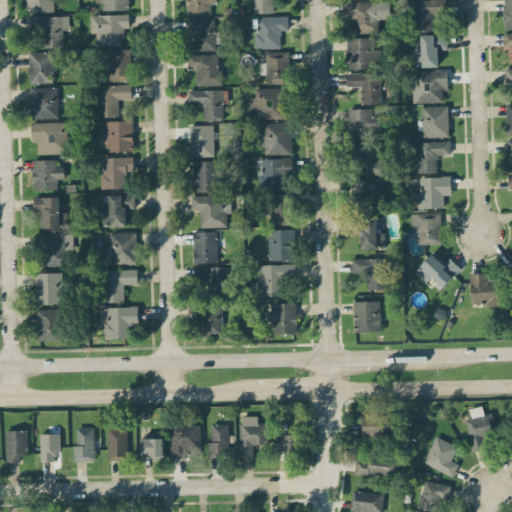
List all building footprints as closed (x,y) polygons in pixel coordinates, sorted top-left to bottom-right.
[(26,0),(27,12),(53,11),(53,0),(26,0)] [(129,9),(128,0),(96,0),(97,1),(102,1),(102,10),(129,9)] [(186,0),(186,14),(210,14),(210,4),(216,4),(215,0),(186,0)] [(252,0),(253,13),(274,12),(273,0),(252,0)] [(409,0),(411,30),(433,30),(432,14),(443,13),(442,0),(409,0)] [(511,0),(503,0),(504,29),(511,28),(511,0)] [(354,33),(378,32),(378,19),(390,19),(390,1),(344,2),(344,16),(354,15),(354,33)] [(90,33),(96,32),(96,46),(123,45),(122,28),(129,28),(128,14),(90,15),(90,33)] [(68,16),(27,16),(28,32),(42,32),(42,47),(62,46),(62,29),(69,29),(68,16)] [(280,30),(288,30),(288,16),(255,17),(256,49),(281,48),(280,30)] [(214,18),(187,19),(188,50),(215,49),(214,18)] [(421,51),(414,51),(414,67),(438,66),(437,49),(447,49),(447,34),(421,35),(421,51)] [(374,37),(345,37),(346,68),(376,68),(376,50),(374,50),(374,37)] [(108,81),(130,80),(129,48),(107,49),(108,81)] [(29,83),(53,82),(53,51),(29,51),(29,83)] [(265,51),(265,62),(260,62),(260,74),(266,74),(266,83),(288,83),(288,51),(265,51)] [(196,85),(220,84),(219,54),(187,54),(187,68),(196,67),(196,85)] [(447,70),(412,70),(413,102),(443,102),(442,90),(448,90),(447,70)] [(380,72),(347,73),(347,86),(361,86),(361,104),(381,103),(380,72)] [(131,99),(131,84),(97,85),(98,116),(118,116),(118,99),(131,99)] [(57,86),(31,87),(32,119),(58,118),(57,86)] [(255,119),(284,118),(284,87),(254,88),(255,97),(248,97),(248,109),(255,109),(255,119)] [(203,120),(224,120),(224,89),(188,90),(189,105),(203,104),(203,120)] [(421,129),(422,129),(422,137),(449,136),(447,105),(420,106),(421,129)] [(348,109),(349,138),(380,137),(380,115),(372,116),(372,108),(348,109)] [(103,151),(133,150),(132,120),(106,120),(106,133),(102,133),(103,151)] [(68,153),(67,121),(31,122),(32,142),(37,142),(37,154),(68,153)] [(290,122),(264,123),(264,134),(262,134),(262,154),(291,153),(290,122)] [(190,125),(190,156),(214,156),(214,125),(190,125)] [(437,172),(436,154),(450,154),(450,140),(416,141),(417,172),(437,172)] [(382,174),(381,142),(355,143),(356,175),(382,174)] [(133,156),(101,157),(102,188),(126,187),(126,172),(134,172),(133,156)] [(257,189),(283,188),(282,174),(293,173),(292,158),(257,158),(257,189)] [(56,159),(32,160),(33,190),(57,189),(57,179),(64,178),(63,166),(56,166),(56,159)] [(192,192),(219,191),(219,160),(191,161),(192,192)] [(444,194),(451,194),(450,176),(418,177),(419,208),(444,208),(444,194)] [(373,178),(351,179),(352,200),(380,200),(380,184),(373,184),(373,178)] [(271,224),(290,224),(290,193),(270,194),(271,224)] [(126,225),(126,208),(134,208),(134,194),(102,195),(102,226),(126,225)] [(222,195),(191,196),(192,209),(200,209),(200,227),(227,226),(227,203),(222,203),(222,195)] [(59,196),(33,197),(34,211),(43,211),(43,227),(67,227),(67,212),(59,212),(59,196)] [(412,233),(418,233),(418,244),(441,243),(440,212),(411,213),(412,233)] [(361,247),(385,248),(385,233),(376,232),(376,217),(362,216),(361,247)] [(268,260),(293,259),(292,229),(268,229),(268,260)] [(193,232),(194,262),(217,262),(216,231),(193,232)] [(136,263),(136,232),(109,232),(110,246),(104,246),(105,264),(136,263)] [(43,266),(65,265),(64,234),(42,235),(43,266)] [(450,258),(446,262),(434,251),(415,271),(426,282),(431,276),(443,287),(461,268),(450,258)] [(386,258),(352,258),(352,273),(366,273),(366,288),(386,288),(386,258)] [(261,296),(281,296),(280,279),(295,279),(295,264),(256,265),(256,280),(261,280),(261,296)] [(220,267),(194,266),(194,279),(208,280),(208,292),(219,292),(220,267)] [(124,301),(123,284),(137,284),(137,269),(106,270),(107,301),(124,301)] [(35,273),(36,303),(63,303),(62,272),(35,273)] [(488,272),(471,272),(470,304),(502,305),(502,279),(488,279),(488,272)] [(380,300),(353,301),(354,332),(381,331),(380,300)] [(296,302),(272,303),(272,311),(265,311),(265,321),(273,321),(273,333),(297,333),(296,302)] [(222,305),(196,305),(195,333),(221,334),(222,305)] [(105,338),(131,337),(131,324),(138,324),(138,306),(107,306),(107,321),(104,322),(105,338)] [(38,340),(61,340),(61,308),(37,309),(38,340)] [(472,451),(483,449),(481,437),(496,434),(492,412),(484,414),(482,405),(469,408),(471,418),(465,419),(472,451)] [(378,409),(368,409),(368,415),(358,414),(357,435),(386,436),(387,415),(378,415),(378,409)] [(267,422),(258,422),(258,415),(239,416),(240,456),(254,456),(254,444),(268,444),(267,422)] [(210,424),(210,455),(229,455),(229,424),(210,424)] [(277,451),(297,451),(297,433),(286,434),(286,424),(276,424),(277,451)] [(171,425),(171,458),(185,457),(185,449),(200,449),(200,425),(171,425)] [(94,427),(76,427),(76,446),(73,446),(73,460),(94,460),(94,427)] [(127,427),(107,428),(108,460),(127,459),(127,427)] [(20,461),(20,454),(27,454),(26,429),(5,430),(6,462),(20,461)] [(58,433),(40,434),(41,461),(59,461),(58,433)] [(423,463),(453,475),(458,463),(451,461),(457,445),(434,436),(423,463)] [(141,438),(141,456),(163,456),(163,438),(141,438)] [(354,474),(391,475),(392,458),(355,457),(354,474)] [(419,508),(440,511),(442,501),(448,502),(451,484),(423,480),(419,508)] [(351,511),(382,511),(383,492),(351,491),(351,511)]
